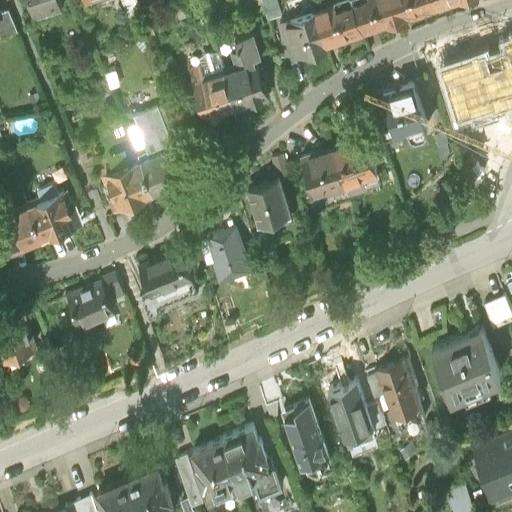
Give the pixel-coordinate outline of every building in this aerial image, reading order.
[(31,0),(37,15),(65,6),(63,0),(31,0)] [(260,0),(261,2),(266,17),(282,11),(278,0),(260,0)] [(361,30),(350,0),(332,0),(314,6),(326,42),(361,30)] [(398,18),(391,0),(350,0),(361,30),(398,18)] [(434,5),(432,0),(391,0),(398,18),(434,5)] [(8,6),(0,8),(0,29),(1,33),(18,28),(8,6)] [(314,6),(278,18),(289,54),(326,42),(314,6)] [(141,22),(146,36),(157,32),(152,18),(141,22)] [(227,40),(235,64),(253,58),(258,56),(250,33),(227,40)] [(511,34),(467,45),(477,88),(511,79),(511,34)] [(235,64),(226,67),(237,101),(264,92),(253,58),(235,64)] [(447,88),(441,65),(439,60),(426,64),(433,91),(447,88)] [(194,65),(198,77),(210,111),(237,101),(225,67),(209,73),(205,61),(194,65)] [(454,61),(441,65),(447,88),(460,84),(454,61)] [(414,76),(384,85),(388,97),(395,120),(408,116),(411,126),(417,129),(425,126),(428,120),(425,110),(414,76)] [(40,89),(31,92),(34,101),(43,98),(40,89)] [(381,125),(395,120),(388,97),(373,102),(381,125)] [(350,98),(336,103),(341,117),(355,112),(350,98)] [(139,155),(153,188),(186,176),(158,102),(135,111),(149,149),(139,155)] [(183,107),(173,111),(181,131),(191,127),(183,107)] [(489,120),(466,143),(487,164),(510,141),(489,120)] [(365,125),(333,136),(348,182),(366,176),(363,167),(377,162),(365,125)] [(333,136),(301,147),(313,182),(309,184),(315,202),(350,189),(348,182),(333,136)] [(283,145),(272,149),(279,168),(289,164),(283,145)] [(153,188),(139,155),(101,170),(115,204),(153,188)] [(289,164),(279,168),(281,174),(291,170),(289,164)] [(279,168),(249,178),(261,214),(291,203),(281,174),(279,168)] [(71,184),(32,201),(48,236),(87,220),(71,184)] [(48,236),(32,201),(0,214),(0,219),(14,251),(48,236)] [(235,219),(207,228),(215,252),(221,269),(249,260),(235,219)] [(215,252),(207,228),(199,231),(207,255),(215,252)] [(159,301),(199,285),(187,256),(194,253),(188,238),(181,241),(180,240),(139,256),(151,286),(158,302),(159,301)] [(101,272),(102,272),(111,292),(125,286),(115,265),(101,271),(101,272)] [(101,272),(67,286),(79,316),(83,314),(85,315),(87,316),(89,316),(91,316),(93,315),(95,313),(96,312),(96,309),(115,301),(111,292),(102,272),(101,272)] [(151,286),(140,290),(149,312),(161,307),(159,301),(158,302),(151,286)] [(504,294),(484,302),(491,321),(511,313),(504,294)] [(0,314),(0,331),(6,347),(36,334),(24,305),(0,314)] [(483,323),(430,343),(450,393),(502,372),(483,323)] [(403,356),(374,367),(382,387),(391,412),(420,401),(403,356)] [(374,367),(367,370),(374,390),(382,387),(374,367)] [(356,374),(327,385),(344,429),(373,419),(366,401),(356,374)] [(312,397),(279,410),(296,456),(308,452),(312,464),(334,455),(312,397)] [(382,416),(376,397),(366,401),(373,419),(382,416)] [(258,414),(226,426),(242,469),(274,456),(258,414)] [(511,425),(475,440),(496,492),(511,485),(511,425)] [(226,426),(195,439),(200,451),(194,453),(189,441),(177,446),(194,488),(206,483),(200,469),(206,467),(212,481),(242,469),(226,426)] [(407,439),(398,445),(404,454),(413,448),(407,439)] [(163,453),(131,465),(147,508),(179,495),(163,453)] [(131,465),(100,478),(105,490),(99,492),(94,480),(82,485),(91,508),(109,501),(113,511),(136,511),(147,508),(131,465)] [(81,511),(74,492),(25,511),(24,511),(81,511)]
